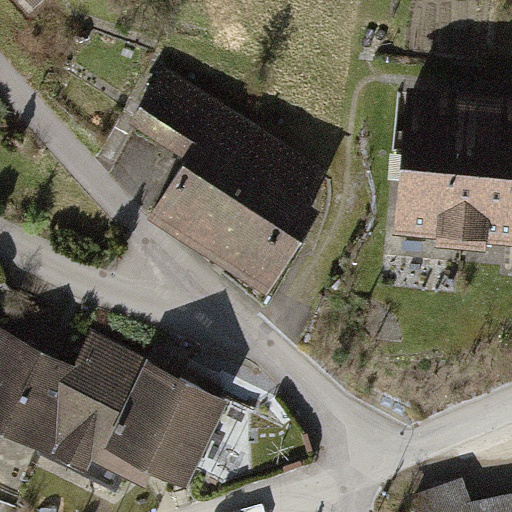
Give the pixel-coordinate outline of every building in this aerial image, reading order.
[(29,0),(47,19),(66,0),(29,0)] [(194,151),(292,212),(302,199),(288,190),(297,159),(164,71),(136,113),(194,151)] [(495,95),(408,88),(395,241),(482,248),(495,95)] [(511,96),(495,95),(482,248),(511,250),(511,96)] [(268,280),(307,221),(292,212),(194,151),(156,210),(268,280)] [(0,419),(45,442),(82,370),(2,329),(0,332),(0,419)] [(97,342),(82,370),(45,442),(41,451),(117,490),(128,469),(145,478),(154,460),(184,476),(225,398),(153,361),(149,368),(97,342)] [(470,511),(459,480),(411,495),(416,511),(470,511)] [(511,511),(511,494),(470,502),(471,511),(511,511)]
